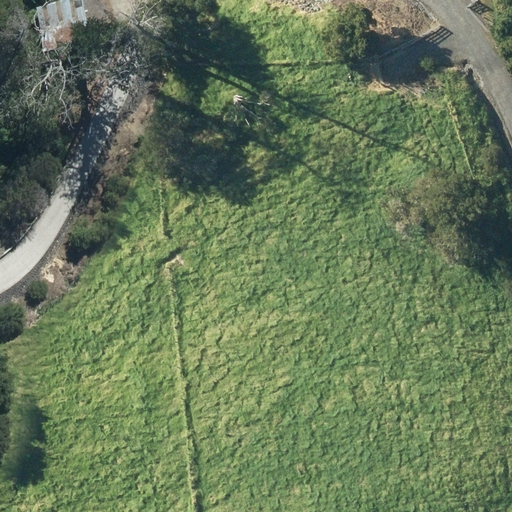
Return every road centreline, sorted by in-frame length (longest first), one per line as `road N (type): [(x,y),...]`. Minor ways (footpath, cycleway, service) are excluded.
road 1 (track): [(0,262),(50,227),(154,42),(199,0)]
road 2 (track): [(425,0),(484,43),(511,105)]
